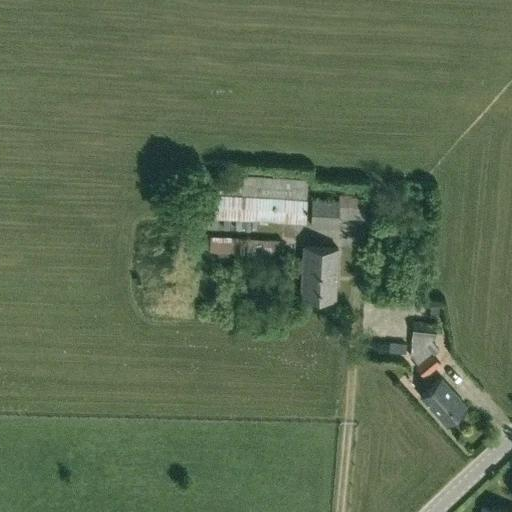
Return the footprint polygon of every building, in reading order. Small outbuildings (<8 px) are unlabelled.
[(209,184),(209,193),(208,193),(207,217),(305,223),(307,199),(306,199),(307,178),(243,175),(242,185),(209,184)] [(339,217),(365,218),(366,195),(340,194),(339,200),(312,198),(310,226),(338,227),(339,217)] [(440,295),(441,221),(415,220),(414,295),(440,295)] [(239,238),(211,236),(210,252),(239,253),(238,253),(243,254),(242,269),(259,270),(260,258),(281,259),(282,240),(239,237),(239,238)] [(304,246),(300,296),(335,298),(338,248),(304,246)] [(414,312),(410,353),(410,356),(412,357),(416,364),(415,365),(425,377),(440,363),(434,354),(440,349),(432,340),(432,335),(436,335),(437,323),(430,322),(431,314),(414,312)] [(441,376),(420,395),(446,424),(467,405),(441,376)]
